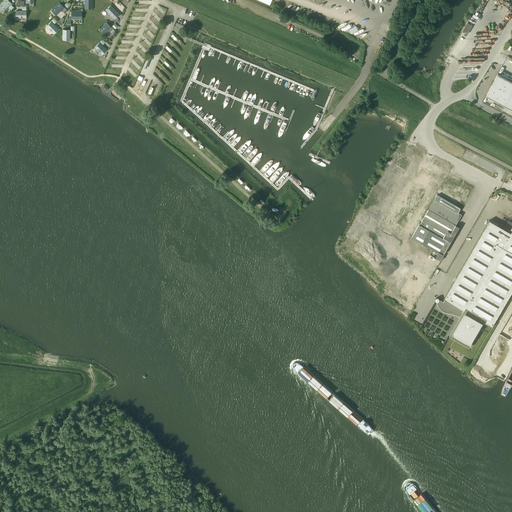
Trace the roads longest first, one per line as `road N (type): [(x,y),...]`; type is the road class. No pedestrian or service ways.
road 1 (unclassified): [(444,269),(494,182),(442,155),(425,136),(437,108),(469,92)]
road 2 (unknown): [(448,262),(404,253),(378,228),(432,146)]
